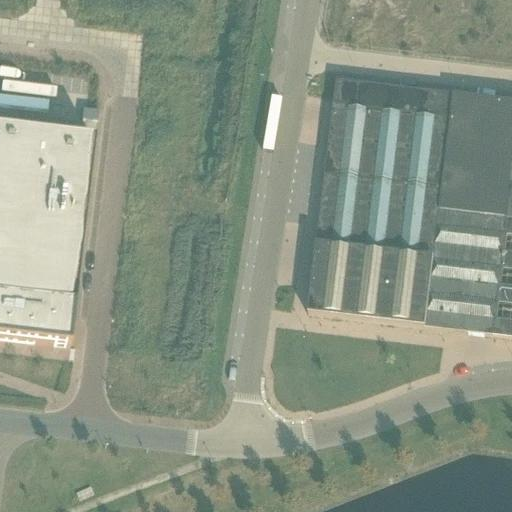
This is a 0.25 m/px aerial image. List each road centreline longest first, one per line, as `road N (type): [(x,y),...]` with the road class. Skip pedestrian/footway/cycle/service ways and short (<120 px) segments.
road 1 (residential): [(41,38),(127,50),(84,428)]
road 2 (unclassified): [(239,448),(292,57)]
road 3 (unclassified): [(511,383),(454,392),(305,440),(239,448)]
road 4 (unclassified): [(511,85),(292,57)]
road 5 (unclassified): [(84,428),(239,448)]
